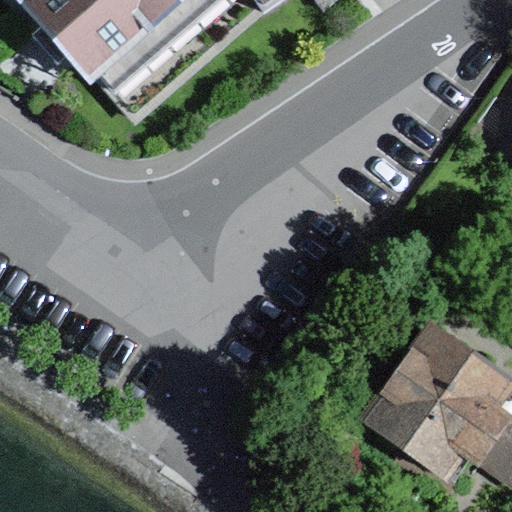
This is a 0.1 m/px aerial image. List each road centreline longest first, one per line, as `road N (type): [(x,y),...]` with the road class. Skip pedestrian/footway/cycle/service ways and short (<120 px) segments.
road 1 (residential): [(484,0),(199,195),(157,209)]
road 2 (residential): [(157,209),(233,496),(251,511)]
road 3 (unknown): [(200,384),(0,300)]
road 4 (residential): [(0,150),(91,207),(157,209)]
